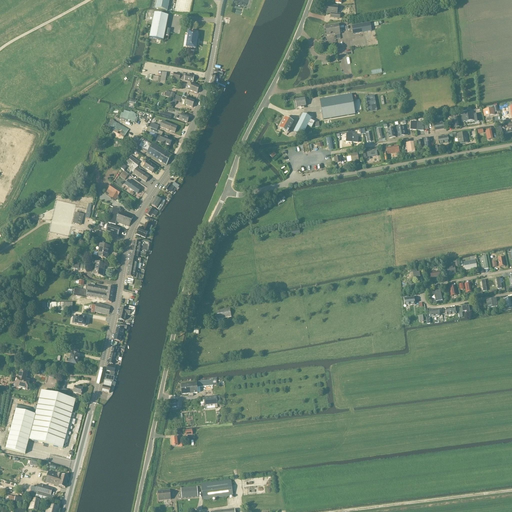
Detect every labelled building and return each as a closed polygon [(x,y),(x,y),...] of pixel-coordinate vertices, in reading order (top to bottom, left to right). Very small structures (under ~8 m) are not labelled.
[(49,0),(55,4),(54,6),(59,10),(60,7),(59,6),(62,0),(49,0)] [(124,0),(121,0),(119,4),(129,10),(133,5),(134,6),(136,4),(131,0),(129,3),(124,0)] [(167,11),(169,0),(157,0),(155,9),(167,11)] [(119,4),(116,9),(123,13),(121,16),(126,19),(128,17),(126,15),(129,10),(119,4)] [(327,5),(326,13),(332,14),(332,18),(340,19),(340,15),(337,14),(338,7),(327,5)] [(43,8),(40,13),(50,20),(53,14),(55,16),(57,13),(52,10),(50,12),(43,8)] [(40,13),(36,19),(43,23),(42,25),(47,29),(48,26),(46,25),(50,20),(40,13)] [(163,41),(168,16),(155,14),(150,38),(163,41)] [(112,19),(109,24),(119,30),(122,25),(124,26),(126,24),(121,21),(119,23),(112,19)] [(371,32),(370,23),(352,26),(353,35),(371,32)] [(109,24),(105,29),(112,34),(111,36),(116,39),(117,37),(116,36),(119,30),(109,24)] [(31,26),(28,32),(34,36),(33,39),(38,42),(40,39),(38,38),(41,32),(31,26)] [(338,26),(325,28),(327,36),(335,34),(335,35),(340,34),(338,26)] [(189,33),(186,48),(191,49),(191,50),(191,51),(194,51),(195,49),(196,44),(197,44),(197,40),(198,34),(189,33)] [(67,38),(64,44),(74,50),(77,45),(71,40),(72,38),(67,35),(66,37),(67,38)] [(103,37),(100,43),(110,49),(113,44),(115,45),(117,42),(112,39),(110,42),(103,37)] [(100,43),(97,48),(103,52),(102,55),(107,58),(108,56),(107,54),(110,49),(100,43)] [(74,50),(64,44),(61,49),(59,48),(57,50),(62,54),(64,51),(71,55),(74,50)] [(90,54),(87,59),(97,65),(100,60),(102,61),(104,59),(99,55),(97,58),(90,54)] [(87,59),(83,64),(90,69),(89,71),(94,74),(95,72),(93,70),(97,65),(87,59)] [(30,67),(25,77),(29,79),(35,70),(30,67)] [(35,70),(29,79),(34,82),(39,73),(35,70)] [(77,70),(73,76),(83,83),(87,77),(89,78),(91,75),(86,72),(84,75),(77,70)] [(39,73),(34,82),(38,85),(44,76),(39,73)] [(153,77),(152,81),(165,84),(167,74),(162,73),(161,79),(153,77)] [(174,74),(173,79),(180,81),(184,82),(193,83),(194,77),(181,74),(180,75),(174,74)] [(216,87),(218,79),(221,80),(221,77),(213,75),(212,78),(211,86),(216,87)] [(44,76),(38,85),(43,88),(49,79),(44,76)] [(49,79),(43,88),(47,91),(53,82),(49,79)] [(188,84),(187,87),(190,88),(189,91),(197,94),(200,88),(188,84)] [(7,92),(4,97),(7,99),(8,97),(13,100),(19,90),(14,87),(10,94),(7,92)] [(19,90),(13,100),(18,104),(17,106),(20,107),(23,102),(20,101),(25,94),(19,90)] [(323,120),(355,115),(351,95),(320,100),(323,120)] [(378,111),(375,95),(367,97),(369,112),(378,111)] [(183,98),(182,101),(186,102),(185,105),(193,108),(195,102),(183,98)] [(297,108),(306,106),(305,99),(296,101),(297,108)] [(27,105),(24,110),(26,111),(28,109),(33,113),(39,103),(34,100),(29,106),(27,105)] [(33,113),(38,116),(37,118),(39,120),(43,115),(40,113),(45,106),(39,103),(33,113)] [(137,115),(124,111),(123,114),(121,113),(120,118),(134,123),(137,115)] [(467,113),(462,114),(463,116),(463,121),(466,121),(471,120),(471,121),(475,120),(475,122),(479,121),(478,114),(472,115),(472,112),(467,113)] [(178,116),(177,120),(187,123),(189,118),(181,115),(181,117),(178,116)] [(310,121),(311,119),(303,115),(294,133),(302,137),(307,127),(311,129),(314,124),(310,121)] [(285,118),(279,129),(287,133),(288,133),(289,134),(290,131),(289,130),(294,123),(285,118)] [(417,123),(416,131),(424,131),(424,127),(425,128),(426,124),(427,124),(427,119),(424,119),(424,124),(417,123)] [(454,129),(460,128),(458,119),(452,120),(454,129)] [(110,125),(105,132),(122,142),(128,131),(113,122),(111,126),(110,125)] [(175,133),(177,127),(163,122),(161,128),(175,133)] [(396,128),(398,138),(405,136),(403,127),(396,128)] [(396,138),(394,128),(387,129),(389,139),(396,138)] [(485,132),(487,141),(494,139),(492,130),(485,132)] [(459,145),(468,143),(467,134),(457,135),(459,145)] [(158,136),(156,141),(157,142),(170,147),(172,141),(162,137),(161,137),(158,136)] [(138,145),(137,147),(148,153),(147,154),(166,166),(172,156),(142,139),(140,143),(139,142),(137,145),(138,145)] [(424,140),(425,151),(432,150),(430,139),(424,140)] [(413,142),(406,143),(407,153),(415,152),(414,147),(414,142),(413,142)] [(376,151),(367,153),(368,160),(370,160),(369,157),(377,156),(376,151)] [(351,162),(358,161),(357,154),(350,155),(351,162)] [(130,157),(129,160),(132,162),(136,165),(140,160),(132,155),(130,157)] [(146,164),(144,167),(152,173),(156,168),(147,162),(145,161),(143,163),(146,164)] [(133,163),(131,166),(134,168),(132,172),(134,173),(133,174),(146,183),(149,177),(137,169),(138,167),(133,163)] [(125,181),(129,176),(124,172),(120,177),(125,181)] [(129,180),(125,186),(138,194),(141,189),(129,180)] [(111,185),(108,189),(113,193),(110,198),(115,201),(121,191),(111,185)] [(158,199),(156,198),(151,206),(157,209),(160,211),(163,207),(165,201),(161,199),(160,198),(159,198),(159,199),(158,199)] [(113,207),(108,223),(116,225),(117,222),(129,227),(134,216),(124,213),(124,212),(120,210),(113,207)] [(149,209),(146,215),(150,217),(152,215),(155,217),(158,213),(154,211),(155,210),(150,208),(149,209)] [(73,224),(82,226),(84,215),(75,213),(73,224)] [(140,228),(137,235),(145,239),(147,235),(148,236),(152,227),(146,224),(147,225),(145,228),(144,227),(143,230),(140,228)] [(118,237),(121,229),(108,225),(106,233),(118,237)] [(140,249),(143,249),(144,245),(149,246),(150,244),(140,241),(140,243),(133,242),(132,247),(140,249)] [(107,259),(110,247),(100,245),(98,257),(107,259)] [(476,260),(463,263),(465,271),(477,268),(477,266),(476,263),(476,260)] [(103,277),(105,265),(95,263),(93,275),(103,277)] [(416,270),(410,271),(412,279),(420,277),(419,272),(417,272),(416,270)] [(86,291),(85,291),(88,291),(88,292),(97,293),(104,294),(105,289),(94,287),(95,285),(91,284),(91,286),(89,286),(86,286),(86,291)] [(86,292),(88,292),(88,291),(85,291),(86,291),(75,289),(74,295),(85,297),(86,292)] [(106,300),(107,295),(108,289),(105,289),(104,294),(97,293),(96,299),(106,300)] [(440,290),(433,292),(435,302),(442,301),(440,290)] [(414,298),(404,299),(405,306),(415,305),(414,298)] [(495,299),(487,301),(487,303),(488,308),(488,309),(491,309),(493,308),(497,308),(497,306),(496,301),(495,299)] [(50,303),(50,312),(72,311),(72,303),(50,303)] [(109,316),(111,307),(97,304),(96,306),(95,312),(109,316)] [(469,306),(462,307),(462,312),(466,312),(467,314),(466,314),(467,316),(470,315),(472,314),(472,311),(469,312),(469,306)] [(129,307),(128,310),(121,309),(118,320),(124,321),(125,318),(127,318),(129,310),(135,311),(136,308),(129,307)] [(455,308),(446,309),(446,312),(447,316),(456,314),(455,308)] [(217,320),(231,317),(230,309),(215,311),(217,320)] [(439,310),(429,311),(430,318),(440,317),(439,310)] [(73,316),(73,319),(76,319),(75,324),(85,326),(86,323),(87,323),(88,319),(87,319),(73,316)] [(120,330),(117,329),(114,341),(120,342),(121,336),(122,336),(123,331),(124,330),(126,330),(127,326),(121,325),(120,329),(120,330)] [(112,347),(110,356),(119,357),(120,354),(116,354),(116,352),(118,352),(119,349),(117,348),(112,347)] [(67,359),(66,362),(70,363),(69,364),(77,366),(77,365),(78,365),(79,364),(79,363),(79,362),(78,361),(79,356),(71,355),(70,360),(67,359)] [(119,357),(110,356),(108,364),(113,365),(114,360),(116,360),(116,361),(118,362),(118,360),(119,357)] [(115,368),(109,366),(108,366),(106,371),(111,372),(110,376),(107,376),(106,380),(111,381),(111,382),(113,382),(114,379),(112,379),(113,377),(114,373),(115,368)] [(18,378),(16,387),(27,390),(29,383),(25,382),(27,374),(21,372),(19,378),(18,378)] [(103,386),(102,392),(107,393),(108,393),(109,394),(112,383),(112,382),(106,381),(105,382),(104,386),(103,386)] [(197,384),(181,386),(182,395),(198,394),(197,388),(213,386),(213,381),(196,382),(197,384)] [(57,394),(66,396),(67,390),(64,389),(65,386),(59,385),(57,394)] [(81,396),(83,389),(75,387),(73,394),(81,396)] [(42,392),(37,411),(29,440),(63,449),(76,401),(42,392)] [(217,404),(217,402),(217,397),(204,398),(205,406),(206,406),(217,404)] [(29,440),(37,411),(18,406),(17,411),(16,411),(6,449),(25,454),(29,440)] [(177,438),(171,439),(172,447),(178,447),(182,447),(182,443),(181,443),(180,441),(177,441),(177,438)] [(58,487),(61,475),(49,472),(46,483),(54,486),(58,487)] [(65,488),(68,477),(61,475),(58,487),(65,488)] [(203,500),(233,496),(231,481),(201,485),(203,500)] [(36,499),(52,503),(53,497),(51,496),(53,489),(38,485),(37,488),(36,492),(37,492),(36,499)] [(197,487),(181,489),(182,499),(198,497),(197,487)] [(159,501),(170,500),(170,491),(158,492),(159,501)] [(250,496),(250,511),(251,511),(266,511),(266,496),(250,496)] [(38,511),(40,500),(32,498),(29,510),(38,511)]
